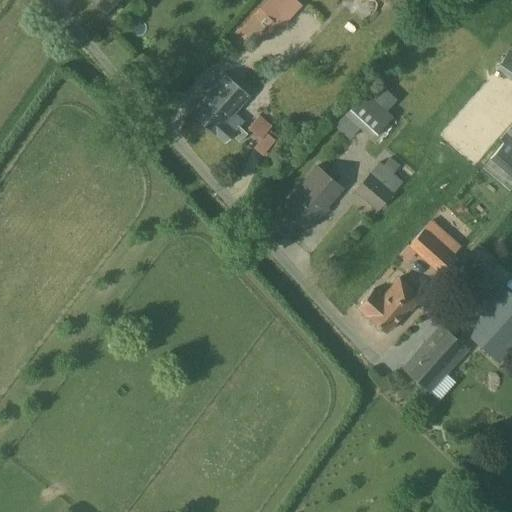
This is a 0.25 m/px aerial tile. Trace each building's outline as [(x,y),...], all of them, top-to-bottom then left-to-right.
[(91,0),(110,15),(122,0),(91,0)] [(257,47),(277,24),(259,7),(238,28),(227,42),(240,52),(250,40),(257,47)] [(511,79),(511,55),(507,53),(497,69),(511,79)] [(224,144),(230,137),(238,144),(245,135),(228,120),(249,96),(225,74),(190,114),(224,144)] [(344,113),(360,128),(372,139),(392,117),(386,112),(392,106),(397,100),(375,80),(364,92),(344,113)] [(259,138),(252,148),(263,155),(275,139),(266,132),(272,123),(257,113),(246,129),(259,138)] [(511,148),(504,141),(489,159),(511,178),(511,148)] [(378,213),(403,183),(379,162),(353,191),(378,213)] [(306,230),(343,188),(316,166),(280,208),(306,230)] [(441,274),(456,257),(423,228),(409,244),(441,274)] [(409,311),(422,297),(399,276),(381,297),(373,289),(357,307),(386,333),(407,309),(409,311)] [(499,364),(511,349),(511,293),(502,285),(461,330),(499,364)] [(429,391),(466,350),(439,326),(403,367),(429,391)]
